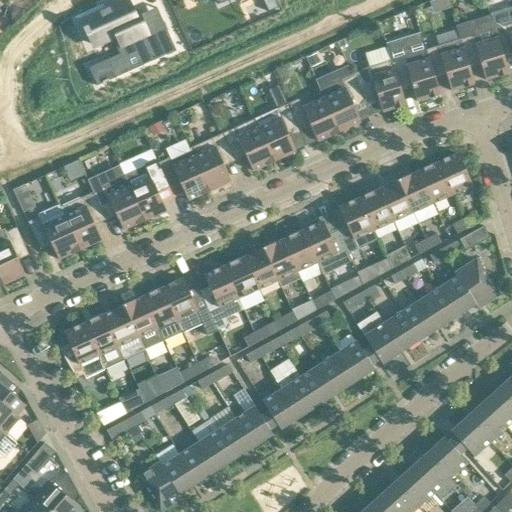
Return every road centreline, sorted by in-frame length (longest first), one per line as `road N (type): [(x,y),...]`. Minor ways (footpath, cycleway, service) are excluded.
road 1 (residential): [(6,317),(483,111)]
road 2 (track): [(0,168),(381,0)]
road 3 (residential): [(303,511),(511,329)]
road 4 (residential): [(107,511),(6,317)]
road 5 (track): [(25,158),(1,114),(6,76),(26,38),(68,0)]
